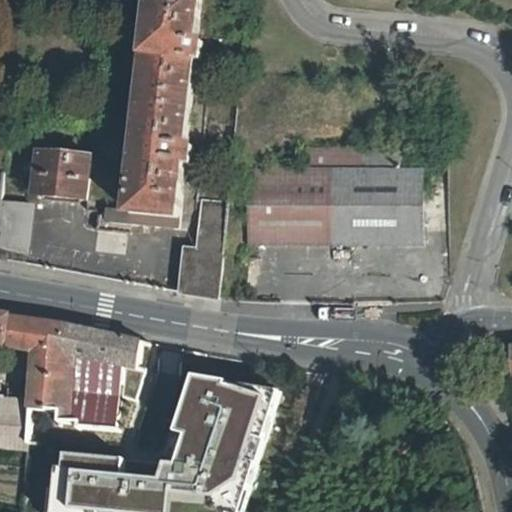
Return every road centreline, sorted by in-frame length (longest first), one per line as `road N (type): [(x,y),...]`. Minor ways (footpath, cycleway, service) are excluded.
road 1 (secondary): [(0,294),(422,357)]
road 2 (residential): [(511,70),(480,47),(329,27),(296,0)]
road 3 (secondary): [(422,357),(479,423),(509,511)]
road 4 (residential): [(474,326),(466,306),(511,162)]
